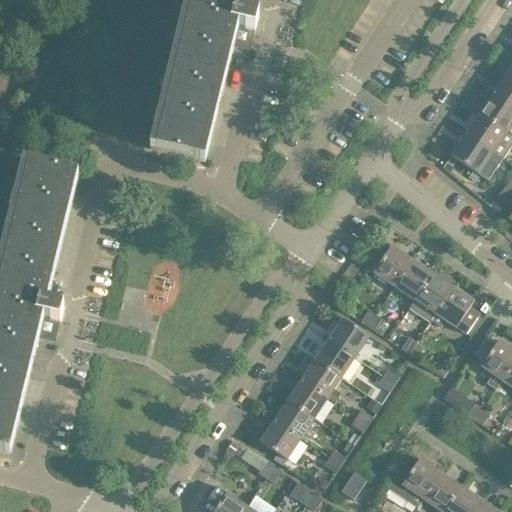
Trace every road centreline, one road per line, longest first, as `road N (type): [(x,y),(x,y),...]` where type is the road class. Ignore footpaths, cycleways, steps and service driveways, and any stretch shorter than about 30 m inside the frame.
road 1 (residential): [(310,252),(274,278),(128,494),(128,511)]
road 2 (residential): [(149,511),(300,284),(310,252)]
road 3 (residential): [(511,277),(371,161)]
road 4 (unknown): [(104,172),(144,0)]
road 5 (residential): [(400,119),(417,111),(494,0)]
road 6 (residential): [(463,0),(400,91),(400,119)]
